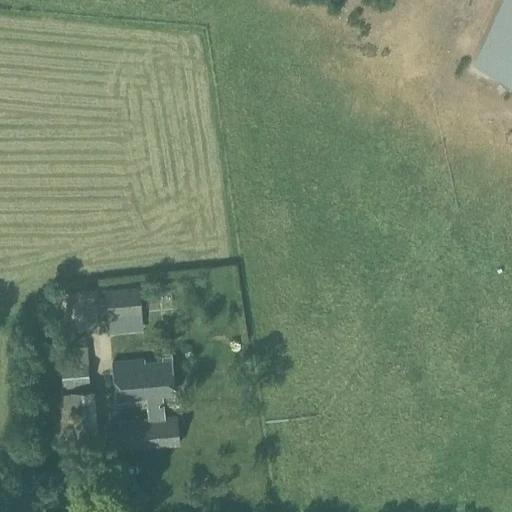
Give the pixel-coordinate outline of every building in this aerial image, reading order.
[(511,0),(502,0),(473,65),(511,82),(511,0)] [(106,291),(110,334),(144,330),(139,287),(106,291)] [(60,348),(63,386),(91,384),(87,346),(60,348)] [(114,362),(118,402),(147,399),(149,419),(119,423),(122,451),(180,444),(177,416),(166,417),(164,393),(175,392),(172,361),(145,364),(145,358),(114,362)] [(53,438),(100,432),(95,388),(48,394),(53,438)]
